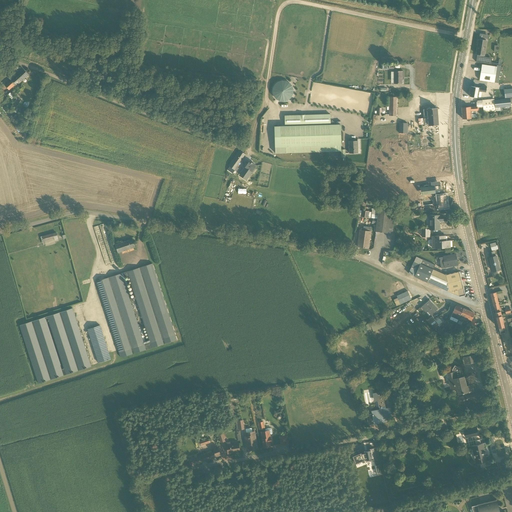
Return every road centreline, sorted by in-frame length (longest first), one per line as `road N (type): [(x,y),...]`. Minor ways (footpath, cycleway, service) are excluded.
road 1 (unclassified): [(487,309),(353,257),(216,231),(89,212),(0,231)]
road 2 (residential): [(511,411),(165,471)]
road 3 (track): [(258,116),(287,2),(459,34)]
road 4 (track): [(62,79),(243,149),(258,116)]
road 5 (primary): [(458,180),(454,114),(473,0)]
road 6 (secondary): [(487,309),(458,180)]
